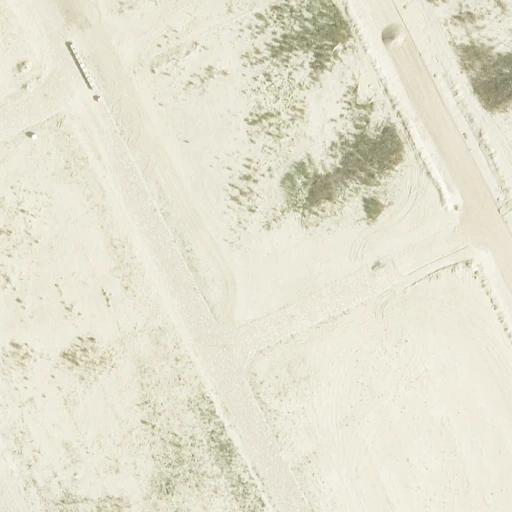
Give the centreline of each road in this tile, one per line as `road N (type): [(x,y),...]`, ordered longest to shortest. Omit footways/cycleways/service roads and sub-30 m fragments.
road 1 (residential): [(37,0),(296,511)]
road 2 (residential): [(384,0),(511,259)]
